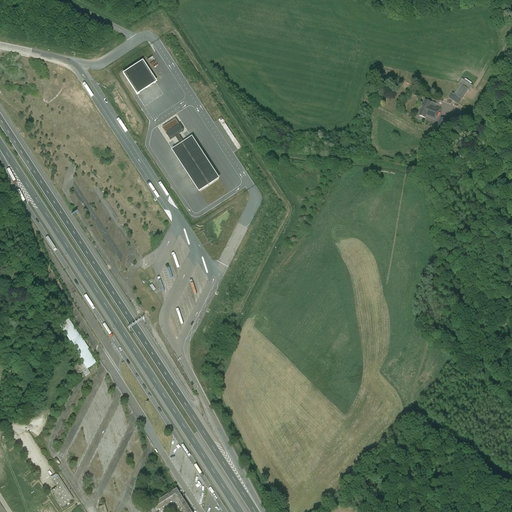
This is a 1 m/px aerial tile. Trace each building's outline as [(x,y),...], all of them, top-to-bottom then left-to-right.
[(142,61),(122,74),(136,95),(156,82),(142,61)] [(460,85),(454,94),(452,93),(449,98),(459,105),(462,100),(468,90),(469,91),(472,86),(461,79),(458,84),(460,85)] [(102,99),(106,97),(99,85),(95,87),(102,99)] [(425,100),(419,116),(424,118),(425,116),(435,120),(440,109),(430,105),(430,103),(425,100)] [(436,127),(434,130),(438,132),(439,132),(441,129),(442,126),(446,120),(440,118),(436,127)] [(169,140),(183,131),(178,124),(177,124),(175,120),(163,128),(166,132),(165,132),(169,140)] [(192,137),(172,150),(199,192),(219,179),(192,137)] [(182,244),(178,245),(183,260),(186,259),(182,244)] [(201,288),(204,287),(200,274),(196,275),(201,288)] [(88,349),(79,335),(78,336),(68,320),(59,325),(70,341),(71,340),(80,354),(78,356),(83,363),(79,366),(77,364),(72,368),(77,376),(82,372),(85,376),(90,374),(87,369),(96,363),(87,350),(88,349)] [(72,500),(56,476),(57,476),(56,475),(51,479),(56,487),(51,490),(54,495),(62,507),(73,500),(72,500)] [(188,511),(176,492),(149,510),(149,511),(188,511)]
